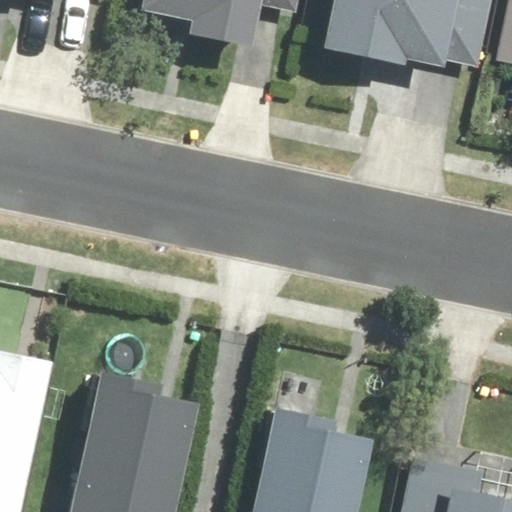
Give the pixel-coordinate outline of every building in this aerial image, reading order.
[(163,0),(202,8),(199,22),(265,35),(272,1),(303,8),(305,0),(163,0)] [(343,0),(336,36),(484,66),(497,0),(343,0)] [(511,4),(498,75),(511,78),(511,4)] [(0,511),(28,511),(62,347),(0,334),(0,511)] [(184,511),(215,379),(115,356),(79,511),(184,511)] [(351,405),(286,392),(261,511),(367,511),(387,420),(349,412),(351,405)] [(490,463),(416,448),(402,511),(511,511),(511,480),(487,475),(490,463)]
